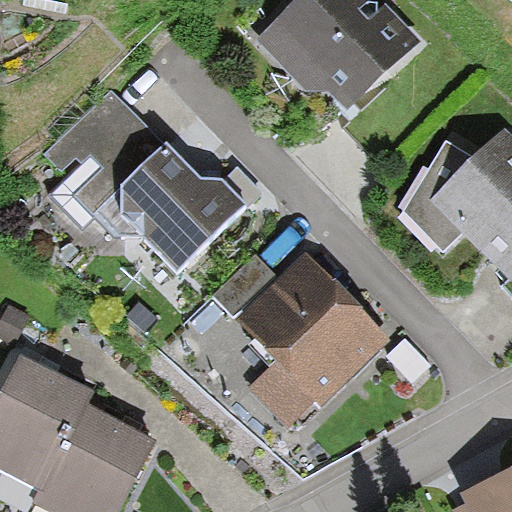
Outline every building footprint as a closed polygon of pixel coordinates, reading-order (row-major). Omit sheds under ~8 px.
[(320,90),(341,111),(407,46),(361,0),(300,0),(253,46),(308,102),(320,90)] [(511,154),(499,141),(433,206),(504,279),(511,270),(511,154)] [(163,157),(107,210),(170,275),(236,212),(204,179),(194,189),(163,157)] [(298,266),(239,321),(314,401),(373,346),(298,266)] [(86,401),(20,369),(0,409),(0,468),(51,494),(43,510),(46,511),(112,511),(143,451),(77,418),(86,401)] [(511,511),(511,467),(461,492),(467,504),(455,509),(456,511),(511,511)]
